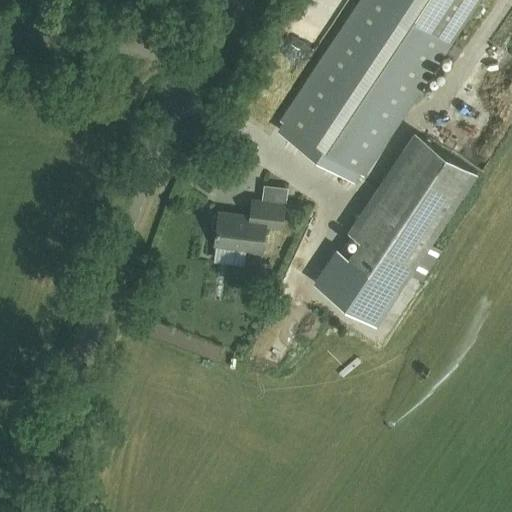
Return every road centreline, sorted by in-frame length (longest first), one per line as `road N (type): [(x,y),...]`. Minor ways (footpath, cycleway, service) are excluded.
road 1 (tertiary): [(31,511),(67,374),(139,177),(202,60)]
road 2 (unclassified): [(202,60),(0,43)]
